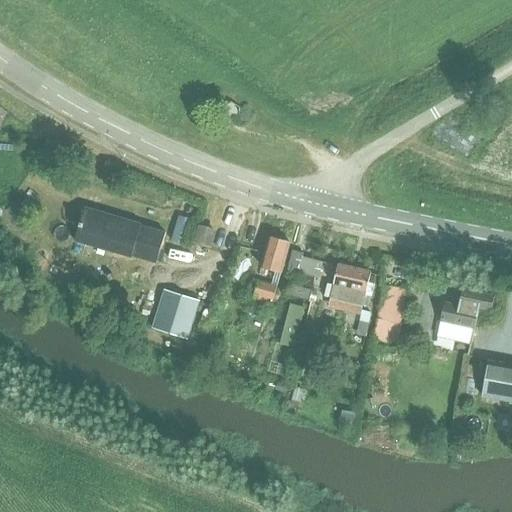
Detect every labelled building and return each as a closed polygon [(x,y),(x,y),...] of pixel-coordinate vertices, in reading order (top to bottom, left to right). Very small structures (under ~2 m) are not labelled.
[(36,167),(31,178),(48,186),(53,174),(36,167)] [(170,227),(86,203),(77,237),(161,261),(170,227)] [(179,217),(172,241),(186,245),(193,220),(179,217)] [(198,226),(195,239),(210,243),(214,230),(198,226)] [(280,269),(288,241),(268,236),(261,264),(280,269)] [(303,252),(293,249),(287,271),(307,276),(304,288),(311,290),(314,277),(319,278),(323,262),(302,257),(303,252)] [(362,306),(369,272),(338,265),(331,298),(362,306)] [(273,298),(276,285),(253,279),(251,289),(254,290),(251,301),(264,304),(266,296),(273,298)] [(489,308),(493,294),(481,291),(481,289),(454,283),(450,302),(445,301),(438,337),(470,344),(479,305),(489,308)] [(311,290),(304,288),(292,285),(290,296),(309,300),(311,290)] [(189,342),(200,304),(164,293),(153,331),(189,342)] [(290,300),(287,339),(303,340),(306,301),(290,300)] [(361,311),(355,334),(364,336),(370,313),(361,311)] [(375,340),(398,344),(402,325),(378,321),(375,340)] [(511,364),(487,360),(480,394),(511,399),(511,364)] [(342,413),(340,430),(353,432),(355,414),(342,413)]
